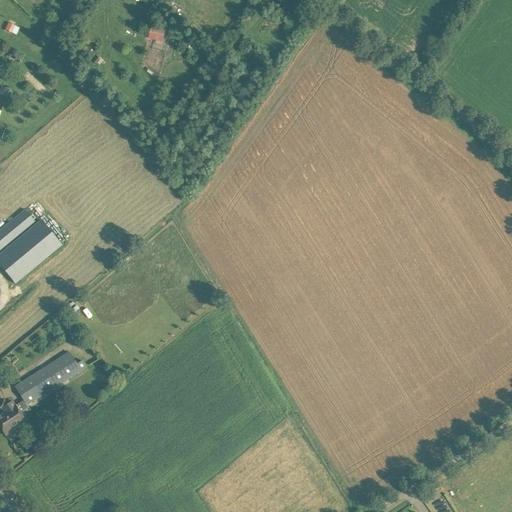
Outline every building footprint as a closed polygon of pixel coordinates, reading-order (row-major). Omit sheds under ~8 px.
[(44,21),(42,31),(54,34),(57,25),(44,21)] [(8,23),(5,30),(12,33),(15,26),(8,23)] [(149,28),(146,39),(162,42),(164,30),(149,28)] [(16,51),(15,52),(13,58),(20,62),(24,54),(16,51)] [(113,52),(107,63),(112,66),(118,55),(113,52)] [(25,209),(0,230),(0,252),(35,222),(25,209)] [(35,222),(0,252),(0,265),(15,284),(61,245),(39,219),(35,222)] [(0,426),(6,435),(13,430),(12,428),(25,420),(20,412),(28,407),(27,405),(87,366),(82,359),(76,363),(68,351),(14,386),(23,400),(15,405),(13,401),(5,406),(8,410),(0,414),(0,426)] [(84,400),(78,404),(81,410),(87,406),(84,400)]
